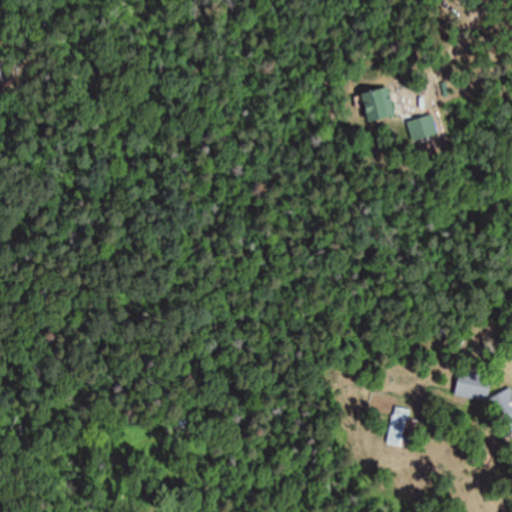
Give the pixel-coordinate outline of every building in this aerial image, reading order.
[(365,94),(374,123),(399,115),(391,87),(365,94)] [(409,122),(415,143),(441,135),(435,115),(409,122)] [(456,395),(490,401),(494,373),(461,367),(456,395)] [(511,392),(495,393),(495,422),(511,422),(511,392)] [(388,444),(419,449),(424,421),(408,418),(410,409),(395,406),(388,444)]
